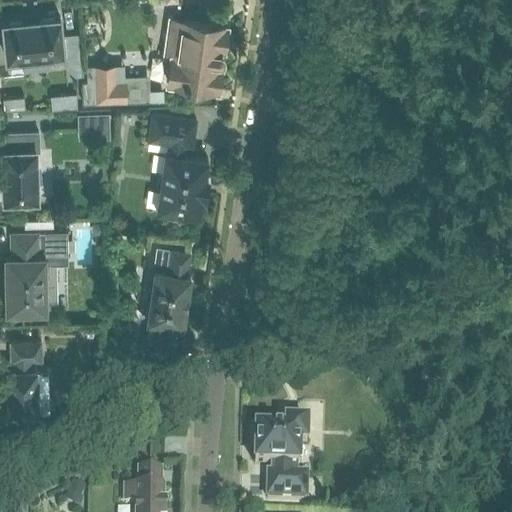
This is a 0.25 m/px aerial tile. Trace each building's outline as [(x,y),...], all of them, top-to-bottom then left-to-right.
[(5,22),(3,22),(3,24),(7,56),(6,56),(6,59),(9,59),(9,58),(25,57),(26,67),(47,65),(46,55),(61,53),(61,54),(64,53),(65,53),(66,63),(76,72),(83,71),(79,33),(62,35),(60,19),(60,16),(58,16),(58,17),(39,19),(24,20),(5,22)] [(224,57),(221,52),(221,47),(218,47),(219,39),(225,40),(227,26),(219,24),(216,21),(211,20),(207,23),(168,17),(163,54),(170,55),(167,81),(192,85),(195,88),(200,89),(204,87),(218,89),(221,66),(219,66),(219,62),(224,57)] [(87,81),(82,81),(83,102),(146,100),(145,79),(121,80),(120,65),(90,66),(91,70),(89,71),(89,77),(91,77),(91,81),(87,81)] [(51,97),(76,96),(75,81),(50,83),(51,97)] [(25,107),(24,95),(3,97),(4,109),(25,107)] [(168,133),(167,142),(169,142),(168,152),(165,151),(163,172),(160,174),(159,177),(158,183),(158,186),(160,188),(157,209),(200,215),(208,158),(180,153),(181,144),(192,146),(196,118),(153,111),(150,131),(168,133)] [(110,126),(99,126),(100,137),(110,137),(110,126)] [(39,130),(6,131),(6,149),(3,149),(4,199),(37,198),(37,181),(40,181),(39,165),(36,165),(36,150),(39,150),(39,130)] [(69,219),(68,251),(85,251),(86,216),(50,214),(51,203),(28,202),(27,217),(69,219)] [(67,256),(67,230),(11,231),(11,255),(5,256),(6,311),(46,310),(45,256),(67,256)] [(190,251),(172,249),(169,271),(155,269),(152,287),(148,286),(146,302),(150,303),(147,320),(149,321),(148,328),(142,327),(138,351),(167,355),(170,331),(168,331),(169,324),(183,326),(190,274),(186,273),(190,251)] [(15,368),(7,368),(9,413),(14,413),(14,417),(27,417),(27,413),(38,412),(38,391),(49,391),(49,372),(42,373),(42,366),(33,367),(33,359),(42,359),(41,341),(12,342),(13,362),(15,362),(15,368)] [(102,393),(120,396),(122,386),(104,382),(102,393)] [(85,402),(100,401),(99,385),(84,386),(85,402)] [(285,428),(255,428),(254,464),(272,465),(272,474),(268,474),(267,498),(306,500),(306,498),(298,498),(299,475),(293,474),(293,465),(299,465),(300,444),(307,444),(307,422),(285,421),(285,428)] [(161,470),(138,470),(138,486),(125,486),(125,490),(124,492),(124,498),(125,500),(125,504),(135,505),(135,511),(165,511),(166,503),(163,503),(163,487),(161,487),(161,470)] [(74,484),(70,493),(81,497),(85,488),(74,484)]
